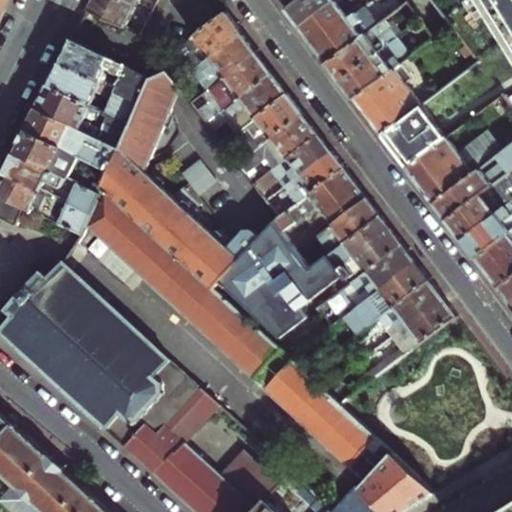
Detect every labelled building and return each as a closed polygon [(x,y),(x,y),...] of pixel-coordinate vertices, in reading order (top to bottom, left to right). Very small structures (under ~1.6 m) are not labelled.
[(95,0),(91,9),(129,29),(141,6),(129,0),(95,0)] [(303,28),(338,1),(339,0),(300,0),(288,9),(295,19),(303,28)] [(432,0),(413,0),(409,3),(437,39),(453,27),(432,0)] [(511,0),(477,0),(511,55),(511,0)] [(351,18),(338,1),(303,28),(309,37),(315,45),(351,18)] [(323,55),(329,64),(383,22),(370,4),(351,18),(315,45),(323,55)] [(157,15),(150,11),(148,16),(154,19),(157,15)] [(229,12),(175,52),(168,70),(177,83),(190,73),(183,63),(196,53),(197,49),(202,46),(210,58),(244,32),(237,23),(229,12)] [(383,22),(329,64),(336,72),(343,81),(401,37),(395,29),(399,26),(391,16),(383,22)] [(252,43),(244,32),(210,58),(190,73),(177,83),(183,91),(193,104),(206,94),(199,85),(212,75),(213,71),(217,68),(225,79),(260,53),(252,43)] [(401,37),(343,81),(350,91),(357,100),(415,56),(401,37)] [(154,80),(76,39),(70,50),(63,63),(101,82),(117,91),(143,104),(154,80)] [(415,56),(357,100),(370,117),(383,135),(421,106),(426,103),(406,77),(414,71),(435,55),(428,46),(415,56)] [(268,64),(260,53),(225,79),(206,94),(193,104),(199,112),(213,102),(217,107),(222,103),(227,109),(275,73),(268,64)] [(101,82),(63,63),(61,66),(58,74),(54,80),(52,85),(89,105),(101,82)] [(154,80),(143,104),(133,128),(123,151),(148,171),(183,91),(177,83),(168,70),(154,80)] [(433,96),(414,71),(406,77),(426,103),(433,96)] [(282,83),(275,73),(227,109),(221,113),(208,124),(223,144),(234,136),(224,123),(246,106),(257,119),(290,94),(282,83)] [(45,97),(40,108),(98,138),(107,120),(112,123),(115,118),(107,114),(89,105),(52,85),(45,97)] [(107,114),(115,118),(133,128),(143,104),(117,91),(107,114)] [(239,165),(306,115),(298,104),(290,94),(257,119),(247,126),(255,137),(231,155),(239,165)] [(213,102),(199,112),(203,117),(217,107),(213,102)] [(222,103),(217,107),(221,113),(227,109),(222,103)] [(247,126),(257,119),(246,106),(224,123),(234,136),(247,126)] [(396,152),(435,122),(421,106),(383,135),(396,152)] [(98,138),(40,108),(37,114),(26,134),(18,151),(104,196),(106,191),(123,151),(98,138)] [(314,124),(306,115),(239,165),(244,172),(246,175),(265,160),(273,171),(321,134),(314,124)] [(396,152),(409,169),(448,139),(435,122),(396,152)] [(461,153),(450,138),(448,139),(409,169),(425,189),(436,204),(480,171),(505,151),(491,131),(461,153)] [(293,182),(334,151),(328,143),(321,134),(273,171),(254,185),(267,202),(272,198),(282,191),(279,187),(269,195),(266,191),(280,180),(281,182),(289,177),(293,182)] [(13,161),(6,173),(95,217),(104,196),(18,151),(13,161)] [(123,151),(106,191),(214,289),(219,283),(261,239),(254,232),(246,231),(231,248),(148,171),(123,151)] [(273,211),(279,219),(347,169),(341,161),(334,151),(293,182),(285,188),(285,189),(291,197),(273,211)] [(205,167),(189,179),(203,199),(220,187),(205,167)] [(299,251),(369,199),(358,184),(347,169),(279,219),(274,225),(261,239),(219,283),(280,339),(308,318),(302,308),(345,276),(346,276),(341,270),(331,256),(312,269),(303,256),(299,251)] [(441,210),(448,219),(491,186),(480,171),(436,204),(441,210)] [(0,195),(12,201),(27,208),(85,236),(86,237),(95,217),(6,173),(1,183),(0,185),(0,195)] [(285,188),(293,182),(289,177),(281,182),(285,188)] [(511,185),(501,193),(494,184),(491,186),(448,219),(456,231),(463,240),(507,206),(511,202),(511,185)] [(100,237),(358,472),(378,450),(372,444),(377,439),(341,406),(214,289),(106,191),(104,196),(95,217),(86,237),(85,236),(82,240),(90,248),(100,237)] [(0,217),(17,226),(27,208),(0,195),(0,217)] [(267,202),(270,208),(276,203),(272,198),(267,202)] [(334,243),(339,250),(383,216),(376,207),(369,199),(299,251),(303,256),(307,253),(309,256),(323,245),(326,249),(334,243)] [(477,258),(511,231),(511,212),(507,206),(463,240),(470,249),(477,258)] [(383,216),(339,250),(331,256),(341,270),(346,266),(348,266),(353,262),(356,255),(368,272),(405,245),(393,230),(383,216)] [(511,231),(477,258),(488,273),(500,288),(511,278),(511,231)] [(405,245),(368,272),(361,278),(351,285),(347,289),(352,295),(358,291),(366,302),(418,263),(411,254),(405,245)] [(159,375),(173,360),(66,261),(52,277),(46,271),(36,282),(33,279),(17,296),(21,299),(16,304),(11,309),(18,315),(3,331),(109,430),(123,414),(132,422),(141,421),(167,393),(167,384),(159,375)] [(418,263),(366,302),(375,314),(369,319),(374,324),(432,281),(425,272),(418,263)] [(348,281),(357,274),(352,267),(348,266),(346,266),(341,270),(346,276),(345,276),(348,281)] [(511,278),(500,288),(511,303),(511,278)] [(432,281),(374,324),(355,338),(361,346),(381,331),(384,325),(393,338),(445,299),(439,291),(432,281)] [(350,388),(355,395),(459,317),(452,308),(445,299),(393,338),(402,349),(350,388)] [(375,314),(366,302),(360,306),(369,319),(375,314)] [(280,339),(297,354),(318,338),(332,327),(319,310),(308,318),(280,339)] [(318,338),(297,354),(314,369),(331,356),(318,338)] [(186,443),(222,405),(173,360),(159,375),(167,384),(167,393),(141,421),(132,422),(123,414),(109,430),(144,462),(198,511),(256,511),(258,510),(186,443)] [(0,440),(15,426),(8,419),(0,411),(0,440)] [(33,442),(15,426),(0,440),(0,471),(20,491),(31,479),(50,458),(33,442)] [(369,483),(395,455),(377,439),(372,444),(378,450),(358,472),(369,483)] [(438,494),(395,455),(369,483),(362,490),(386,511),(408,511),(420,505),(438,494)] [(20,491),(43,511),(109,511),(50,458),(31,479),(20,491)] [(289,476),(294,472),(294,471),(287,464),(282,470),(289,476)] [(303,489),(307,484),(294,472),(289,476),(303,489)] [(386,511),(362,490),(359,487),(337,511),(338,511),(386,511)] [(21,511),(43,511),(20,491),(15,496),(14,496),(15,497),(9,500),(21,511)] [(280,511),(267,500),(258,510),(256,511),(280,511)]
